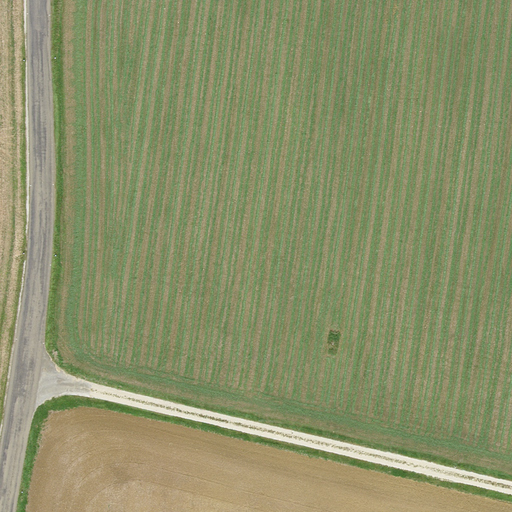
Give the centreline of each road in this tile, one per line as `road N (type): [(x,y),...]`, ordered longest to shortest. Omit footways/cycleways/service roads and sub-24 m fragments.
road 1 (tertiary): [(1,511),(24,377),(38,193),(37,0)]
road 2 (track): [(24,377),(511,488)]
